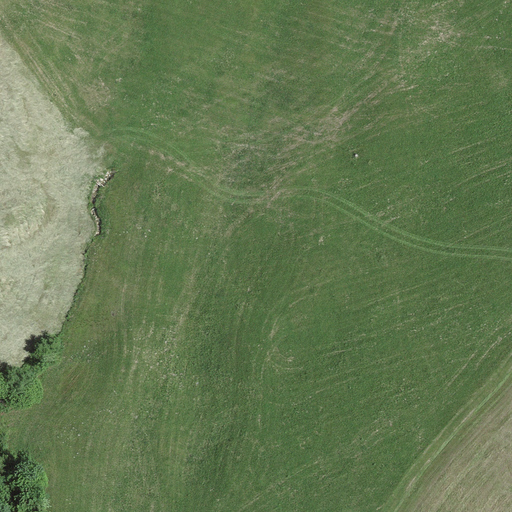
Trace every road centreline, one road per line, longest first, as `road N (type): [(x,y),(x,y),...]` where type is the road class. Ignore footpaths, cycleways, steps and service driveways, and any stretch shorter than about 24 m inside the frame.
road 1 (track): [(398,511),(511,356)]
road 2 (track): [(239,0),(105,133)]
